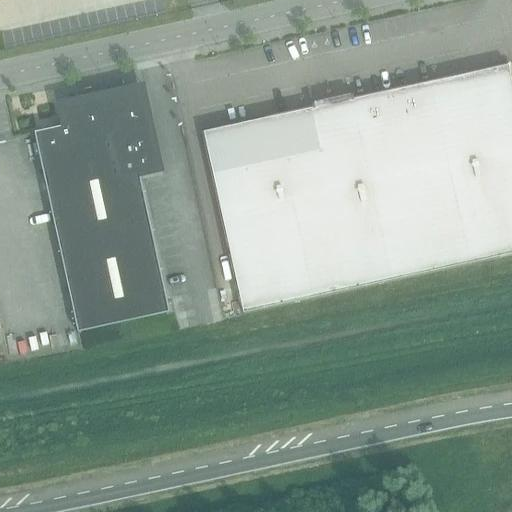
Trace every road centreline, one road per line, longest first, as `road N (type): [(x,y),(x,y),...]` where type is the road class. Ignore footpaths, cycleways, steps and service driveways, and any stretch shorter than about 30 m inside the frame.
road 1 (primary): [(511,411),(27,511)]
road 2 (unknown): [(164,105),(472,37),(495,0)]
road 3 (unclassified): [(349,0),(0,76)]
road 4 (unknown): [(151,43),(201,309)]
